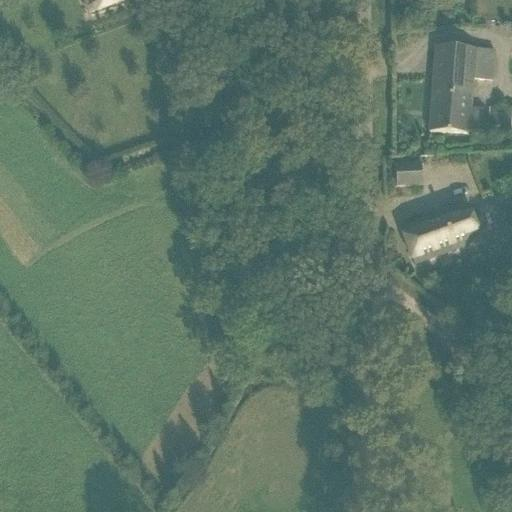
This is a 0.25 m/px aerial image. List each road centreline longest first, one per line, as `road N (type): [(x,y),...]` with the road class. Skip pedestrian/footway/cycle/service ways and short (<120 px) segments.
road 1 (unclassified): [(376,511),(367,0)]
road 2 (track): [(374,281),(455,353),(496,412),(511,456)]
